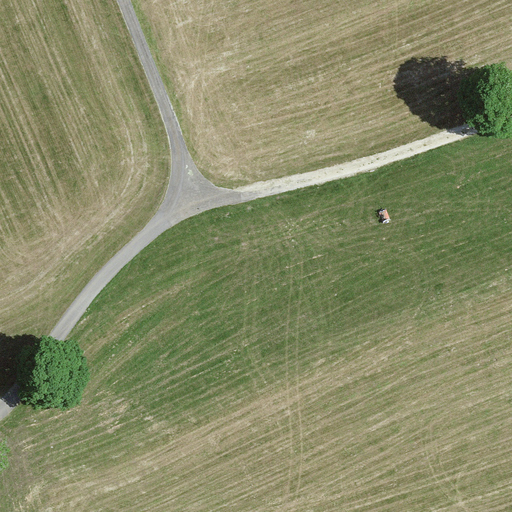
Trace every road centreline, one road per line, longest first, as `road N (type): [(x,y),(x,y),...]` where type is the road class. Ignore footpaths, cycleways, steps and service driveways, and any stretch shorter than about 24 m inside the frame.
road 1 (track): [(511,109),(357,165),(195,203)]
road 2 (track): [(195,203),(146,233),(0,400)]
road 3 (track): [(195,203),(179,137),(126,0)]
